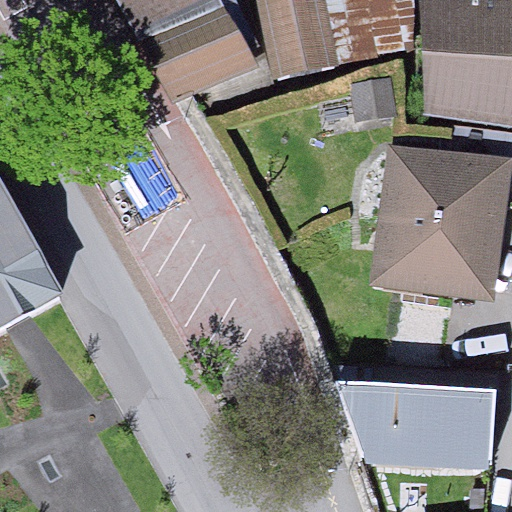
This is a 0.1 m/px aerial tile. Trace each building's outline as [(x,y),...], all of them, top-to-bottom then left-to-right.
[(251,82),(208,0),(110,0),(174,122),(251,82)] [(285,0),(305,73),(371,56),(356,0),(285,0)] [(511,16),(424,11),(418,121),(511,126),(511,16)] [(497,172),(396,163),(384,303),(484,313),(497,172)] [(0,175),(0,321),(62,284),(0,175)] [(485,482),(491,406),(337,393),(354,471),(485,482)]
